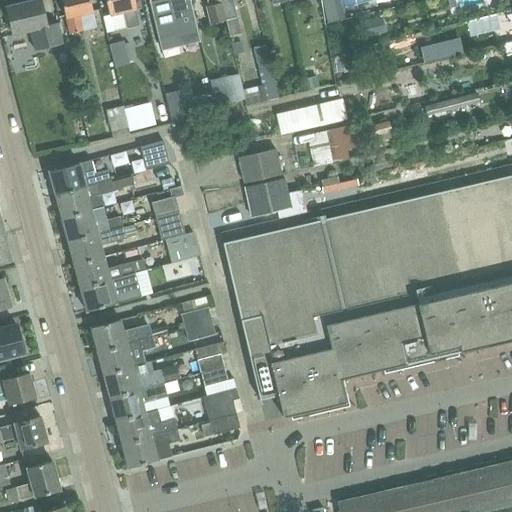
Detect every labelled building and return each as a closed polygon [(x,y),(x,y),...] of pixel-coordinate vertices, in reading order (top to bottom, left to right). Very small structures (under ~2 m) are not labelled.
[(61,0),(65,15),(70,35),(84,32),(80,16),(93,13),(90,0),(61,0)] [(106,0),(108,5),(110,16),(125,13),(129,29),(139,26),(135,8),(140,7),(138,0),(106,0)] [(197,28),(193,11),(190,0),(148,0),(149,2),(158,0),(175,0),(179,14),(183,32),(197,28)] [(214,32),(228,29),(226,21),(220,0),(208,0),(210,7),(208,7),(212,24),(213,24),(214,32)] [(220,0),(226,21),(228,29),(229,38),(242,35),(232,0),(220,0)] [(339,0),(321,0),(327,24),(344,20),(339,0)] [(455,0),(448,0),(451,9),(457,7),(455,0)] [(35,51),(62,45),(57,23),(46,26),(40,1),(7,8),(13,34),(31,30),(35,51)] [(124,42),(103,47),(107,62),(128,57),(124,42)] [(243,54),(241,42),(232,44),(234,56),(243,54)] [(244,90),(246,100),(248,106),(278,99),(265,46),(253,49),(262,86),(244,90)] [(355,52),(341,56),(344,71),(345,72),(359,69),(355,52)] [(211,81),(216,105),(244,99),(240,75),(211,81)] [(319,88),(317,76),(305,79),(307,90),(319,88)] [(180,91),(165,95),(172,123),(198,116),(195,105),(184,108),(180,91)] [(480,103),(477,94),(424,107),(427,117),(480,103)] [(319,108),(322,121),(310,124),(311,128),(347,121),(343,103),(319,108)] [(106,111),(111,133),(129,129),(124,107),(106,111)] [(388,122),(372,127),(376,143),(393,139),(388,122)] [(313,134),(314,136),(307,137),(314,168),(333,164),(332,162),(349,159),(347,150),(359,148),(354,125),(313,134)] [(163,141),(140,147),(146,171),(169,165),(163,141)] [(277,149),(238,157),(244,184),(283,175),(277,149)] [(299,158),(301,168),(308,167),(306,157),(299,158)] [(79,163),(49,171),(56,196),(111,181),(108,170),(94,174),(91,160),(79,163)] [(511,175),(325,219),(296,226),(223,243),(260,400),(278,396),(283,418),(291,416),(346,403),(341,379),(383,369),(458,352),(511,339),(511,175)] [(111,181),(56,196),(62,219),(91,211),(103,208),(104,207),(101,195),(134,186),(132,177),(111,183),(111,181)] [(173,179),(162,182),(164,192),(169,190),(175,189),(173,179)] [(285,179),(265,184),(245,188),(248,203),(289,194),(285,179)] [(151,204),(155,219),(179,212),(175,198),(183,196),(181,187),(175,189),(169,190),(172,198),(151,204)] [(292,208),(289,194),(248,203),(252,217),(292,208)] [(91,211),(62,219),(68,242),(109,231),(123,227),(120,217),(106,221),(103,208),(91,211)] [(185,235),(179,212),(155,219),(161,240),(167,239),(185,235)] [(134,225),(124,228),(127,239),(137,236),(134,225)] [(109,231),(68,242),(74,265),(104,257),(101,245),(127,239),(124,228),(124,227),(123,227),(109,231)] [(193,233),(185,235),(167,239),(169,248),(171,248),(171,251),(168,252),(170,264),(196,258),(194,249),(197,248),(193,233)] [(0,263),(11,260),(5,236),(0,237),(0,263)] [(104,257),(74,265),(80,288),(110,280),(109,279),(135,272),(146,270),(143,260),(132,263),(107,270),(104,257)] [(110,280),(80,288),(87,312),(116,304),(116,303),(141,297),(138,285),(135,274),(110,280)] [(4,278),(0,279),(0,309),(11,307),(4,278)] [(175,297),(202,290),(199,280),(172,286),(175,297)] [(212,321),(208,308),(210,307),(208,298),(192,302),(194,311),(181,315),(185,328),(212,321)] [(91,328),(97,350),(152,337),(150,330),(142,332),(141,327),(124,331),(121,320),(91,328)] [(212,321),(185,328),(188,342),(215,334),(212,321)] [(16,325),(0,329),(0,359),(24,354),(16,325)] [(156,352),(155,347),(152,337),(97,350),(104,375),(146,363),(144,356),(156,352)] [(198,360),(201,374),(224,368),(221,354),(198,360)] [(110,398),(164,384),(160,370),(153,372),(150,362),(146,363),(104,375),(110,398)] [(177,366),(161,370),(165,383),(180,379),(177,366)] [(228,381),(224,368),(201,374),(204,387),(208,385),(228,381)] [(10,405),(16,403),(36,398),(29,373),(10,378),(0,380),(0,393),(6,391),(10,405)] [(208,385),(204,387),(206,397),(226,392),(236,390),(233,379),(228,381),(208,385)] [(167,397),(164,384),(110,398),(115,421),(145,413),(142,404),(167,397)] [(209,422),(237,415),(233,400),(238,399),(236,390),(226,392),(206,397),(203,397),(209,422)] [(158,410),(145,413),(115,421),(122,445),(177,430),(171,407),(158,411),(158,410)] [(240,428),(237,415),(209,422),(210,424),(213,435),(240,428)] [(22,449),(28,448),(47,442),(41,417),(0,427),(0,434),(2,441),(19,437),(22,449)] [(210,424),(201,426),(204,438),(213,435),(210,424)] [(180,441),(177,430),(122,445),(128,469),(158,461),(169,458),(166,445),(180,441)] [(0,453),(0,462),(12,460),(10,451),(0,453)] [(22,501),(41,496),(60,491),(52,461),(27,468),(31,483),(18,487),(5,491),(8,505),(22,501)] [(482,511),(511,505),(511,462),(337,503),(339,511),(482,511)] [(0,465),(0,487),(10,485),(4,464),(0,465)]
